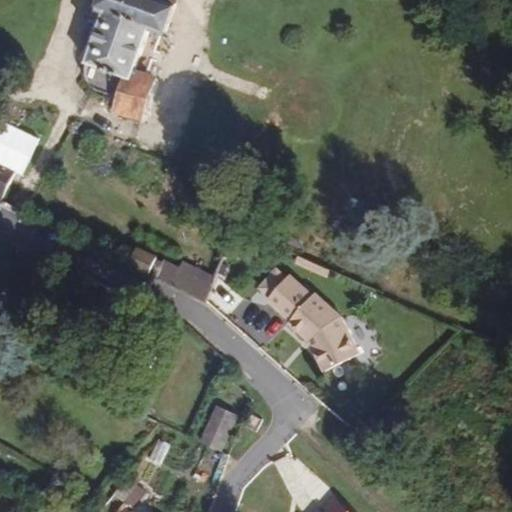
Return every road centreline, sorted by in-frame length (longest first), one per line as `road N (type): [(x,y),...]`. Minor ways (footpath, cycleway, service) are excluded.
road 1 (residential): [(0,213),(235,335),(305,402),(223,511)]
road 2 (track): [(288,429),(400,511)]
